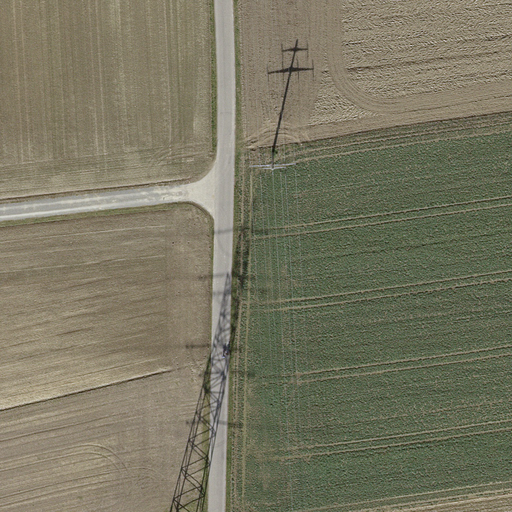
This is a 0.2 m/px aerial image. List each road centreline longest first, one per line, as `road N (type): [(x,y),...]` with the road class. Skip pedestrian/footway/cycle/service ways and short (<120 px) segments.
road 1 (track): [(216,511),(225,0)]
road 2 (track): [(225,188),(0,212)]
